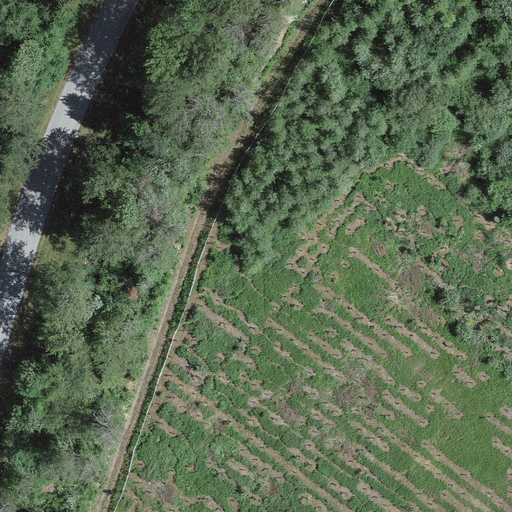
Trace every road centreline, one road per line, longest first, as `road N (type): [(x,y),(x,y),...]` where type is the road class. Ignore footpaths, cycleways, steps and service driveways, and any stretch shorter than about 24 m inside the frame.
road 1 (track): [(99,511),(199,226),(329,0)]
road 2 (tertiary): [(123,0),(64,124),(0,320)]
